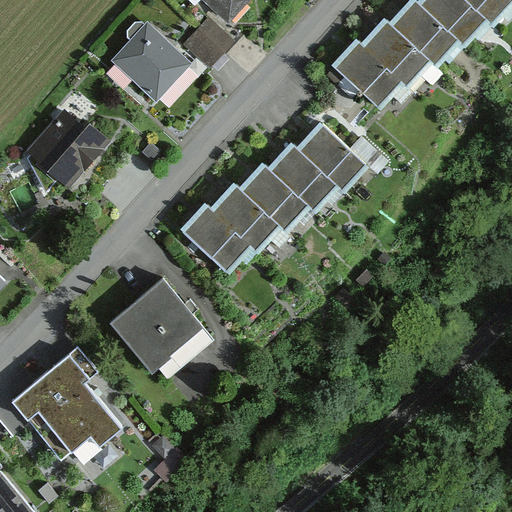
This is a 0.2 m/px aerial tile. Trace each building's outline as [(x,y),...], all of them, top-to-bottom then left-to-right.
[(208,0),(231,20),(249,0),(208,0)] [(414,0),(409,0),(387,24),(425,59),(431,64),(456,38),(418,3),(414,0)] [(421,0),(418,3),(456,38),(461,43),(484,18),(464,0),(421,0)] [(464,0),(484,18),(489,23),(510,0),(464,0)] [(235,41),(209,18),(188,41),(213,64),(235,41)] [(382,19),(360,42),(398,77),(403,82),(425,59),(387,24),(382,19)] [(189,63),(146,22),(111,57),(155,99),(189,63)] [(355,38),(331,64),(374,103),(398,77),(360,42),(355,38)] [(58,179),(66,187),(109,141),(84,118),(79,124),(64,111),(26,153),(46,193),(58,179)] [(320,120),(295,146),(334,182),(339,187),(363,160),(320,120)] [(291,142),(268,167),(305,202),(311,207),(334,182),(295,146),(291,142)] [(262,161),(237,188),(275,223),(281,228),(305,202),(268,167),(262,161)] [(231,182),(210,206),(248,241),(253,246),(275,223),(237,188),(231,182)] [(205,201),(181,228),(224,267),(248,241),(210,206),(205,201)] [(168,376),(212,340),(162,279),(110,322),(151,372),(159,365),(168,376)] [(78,346),(48,370),(70,397),(44,418),(70,451),(90,435),(97,444),(120,426),(90,389),(86,392),(80,385),(98,371),(78,346)] [(0,511),(31,511),(0,471),(0,511)]
